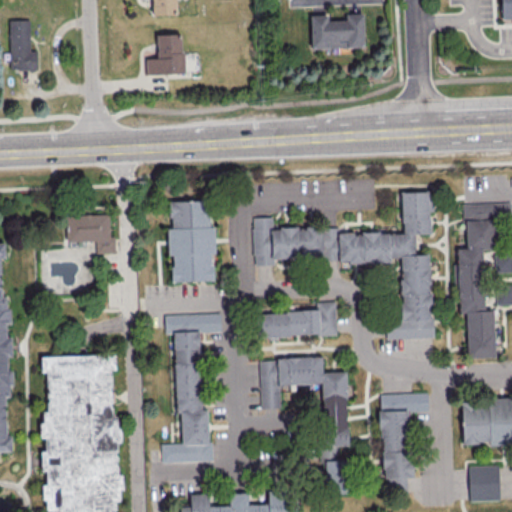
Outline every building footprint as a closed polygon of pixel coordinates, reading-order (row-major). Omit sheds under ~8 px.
[(150,0),(151,14),(177,13),(176,0),(150,0)] [(511,0),(501,0),(503,21),(511,20),(511,0)] [(362,13),(344,13),(344,20),(327,20),(326,14),(309,14),(310,48),(363,46),(362,13)] [(36,69),(35,49),(30,50),(29,19),(7,19),(8,69),(36,69)] [(145,57),(145,74),(182,73),(181,33),(155,33),(156,57),(145,57)] [(431,337),(428,253),(414,254),(413,233),(429,233),(428,190),(400,191),(401,231),(337,233),(337,263),(390,261),(389,257),(399,257),(400,320),(385,321),(385,338),(431,337)] [(169,281),(212,280),(211,253),(214,253),(213,226),(208,226),(207,199),(168,200),(169,228),(168,228),(169,281)] [(493,356),(492,309),(482,309),(481,249),(494,248),(493,220),(510,219),(509,202),(463,203),(464,247),(455,247),(457,312),(465,312),(466,357),(493,356)] [(67,215),(110,213),(111,236),(116,236),(116,252),(98,253),(97,239),(68,240),(67,215)] [(252,264),(272,264),(272,258),(321,257),(320,226),(271,227),(271,216),(251,217),(252,264)] [(0,241),(4,241),(13,450),(0,450),(0,241)] [(511,271),(511,251),(493,251),(493,272),(511,271)] [(494,304),(511,304),(511,285),(495,284),(494,304)] [(334,300),(314,301),(314,310),(254,311),(255,336),(335,334),(334,300)] [(198,331),(219,331),(219,312),(163,313),(164,333),(172,333),(175,412),(179,412),(180,442),(160,443),(160,461),(209,460),(208,408),(200,408),(198,331)] [(47,511),(42,356),(116,353),(121,511),(47,511)] [(346,445),(345,371),(321,371),(321,356),(258,357),(259,408),(279,407),(279,384),(320,383),(322,445),(346,445)] [(379,393),(382,492),(406,491),(406,476),(411,476),(409,411),(427,410),(426,392),(379,393)] [(511,398),(460,400),(461,444),(488,443),(488,446),(511,445),(511,398)] [(326,459),(325,491),(344,492),(345,459),(326,459)] [(467,465),(468,500),(498,500),(497,464),(467,465)] [(178,511),(296,511),(295,492),(267,493),(267,503),(247,504),(246,492),(227,492),(228,504),(207,505),(207,493),(189,493),(189,505),(179,506),(178,511)]
